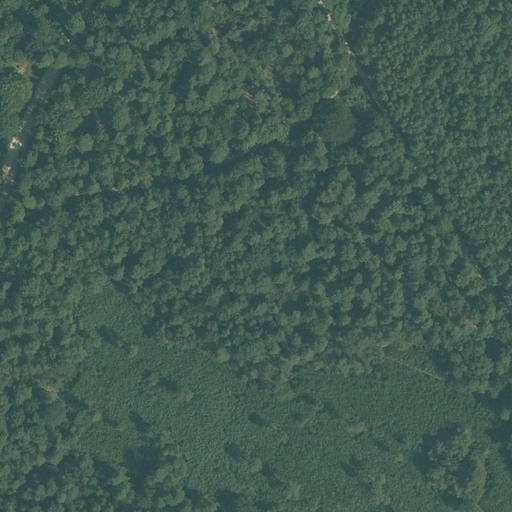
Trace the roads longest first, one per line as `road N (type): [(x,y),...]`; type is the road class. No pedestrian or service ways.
road 1 (track): [(0,221),(74,191),(143,185),(223,163),(306,117),(348,82),(378,0)]
road 2 (track): [(511,326),(318,0)]
